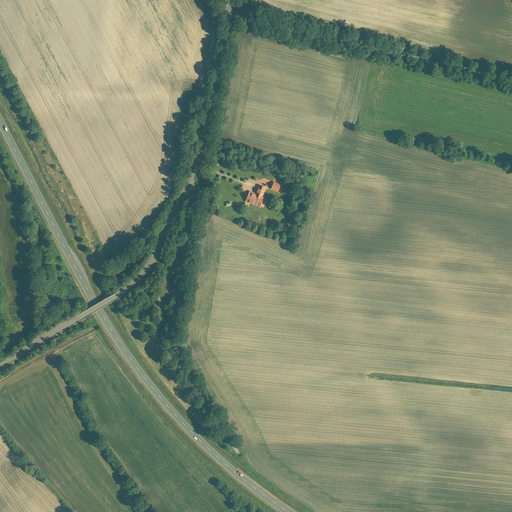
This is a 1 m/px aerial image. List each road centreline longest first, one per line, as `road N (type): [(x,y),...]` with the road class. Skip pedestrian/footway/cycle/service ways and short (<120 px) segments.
road 1 (primary): [(0,121),(76,272),(142,376),(227,468),(285,511)]
road 2 (unclassified): [(118,292),(142,273),(192,174),(230,16)]
road 3 (residential): [(511,81),(230,16)]
road 4 (unknown): [(165,335),(192,174)]
road 5 (residential): [(0,364),(118,292)]
